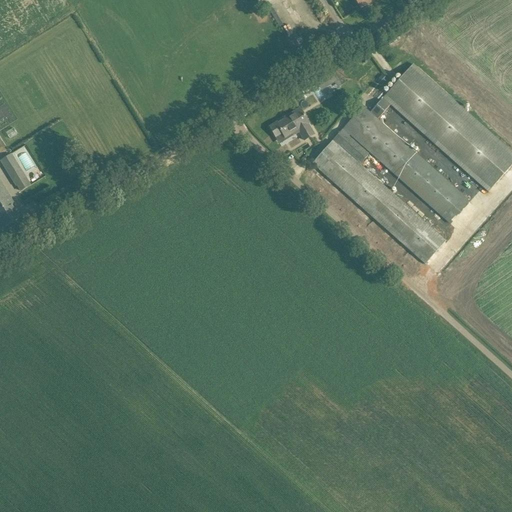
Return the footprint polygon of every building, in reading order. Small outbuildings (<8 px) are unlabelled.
[(354,0),(360,8),(374,0),(354,0)] [(370,113),(378,120),(391,106),(488,192),(511,165),(511,152),(413,65),(370,113)] [(335,71),(325,77),(331,85),(334,83),(340,80),(335,71)] [(470,202),(378,120),(370,113),(363,107),(344,129),(450,224),(470,202)] [(276,123),(269,128),(276,138),(282,134),(285,138),(298,130),(304,141),(314,135),(307,124),(309,123),(300,109),(288,117),(289,118),(278,125),(276,123)] [(350,135),(344,129),(332,142),(339,148),(340,146),(360,164),(369,155),(349,137),(350,135)] [(101,146),(107,154),(121,144),(115,136),(101,146)] [(332,142),(313,163),(427,265),(446,243),(339,148),(332,142)] [(16,186),(17,186),(27,180),(11,155),(1,161),(16,186)] [(0,221),(4,228),(20,218),(11,204),(13,203),(0,181),(0,221)] [(473,201),(477,204),(485,195),(480,192),(473,201)]
